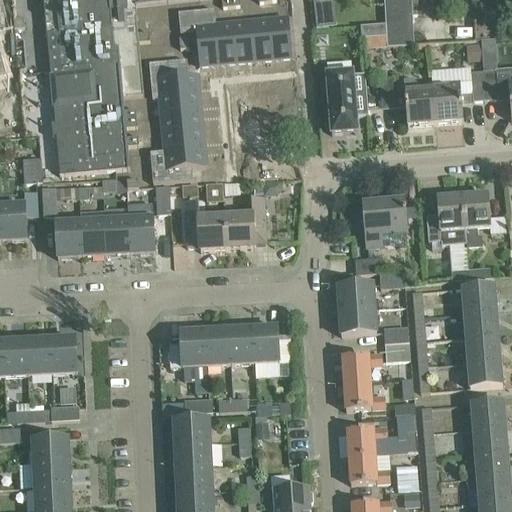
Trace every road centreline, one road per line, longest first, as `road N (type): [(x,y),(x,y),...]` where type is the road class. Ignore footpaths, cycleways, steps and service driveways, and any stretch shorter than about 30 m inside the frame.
road 1 (residential): [(316,293),(326,178),(511,158)]
road 2 (residential): [(331,511),(316,293)]
road 3 (residential): [(147,511),(137,300)]
road 4 (residential): [(137,300),(316,293)]
road 5 (residential): [(4,291),(44,303),(137,300)]
